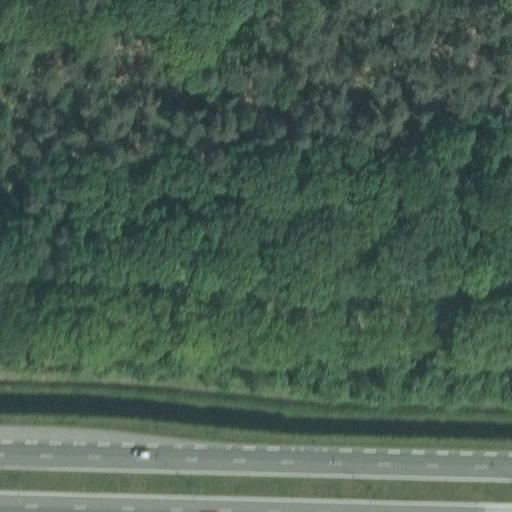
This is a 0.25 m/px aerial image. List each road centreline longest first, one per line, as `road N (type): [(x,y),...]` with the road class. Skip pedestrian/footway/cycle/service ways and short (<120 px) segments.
road 1 (tertiary): [(511,290),(0,274)]
road 2 (primary): [(511,468),(0,455)]
